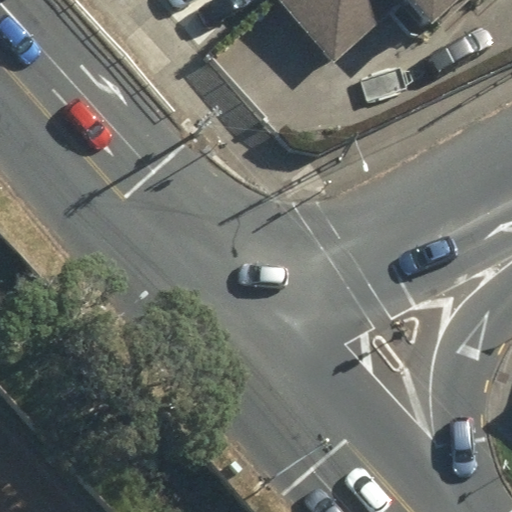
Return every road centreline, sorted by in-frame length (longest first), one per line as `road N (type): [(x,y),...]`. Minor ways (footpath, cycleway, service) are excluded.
road 1 (secondary): [(245,339),(0,66)]
road 2 (secondary): [(511,206),(245,339)]
road 3 (secondary): [(402,511),(245,339)]
